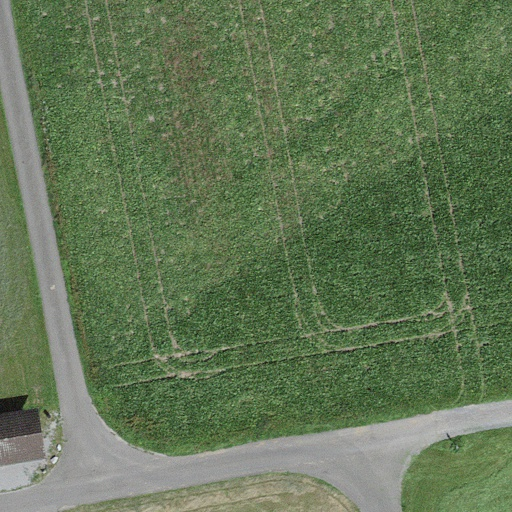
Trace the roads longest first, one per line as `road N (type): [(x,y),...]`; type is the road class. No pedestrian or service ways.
road 1 (track): [(0,0),(95,495)]
road 2 (track): [(374,448),(4,511)]
road 3 (track): [(374,448),(511,423)]
